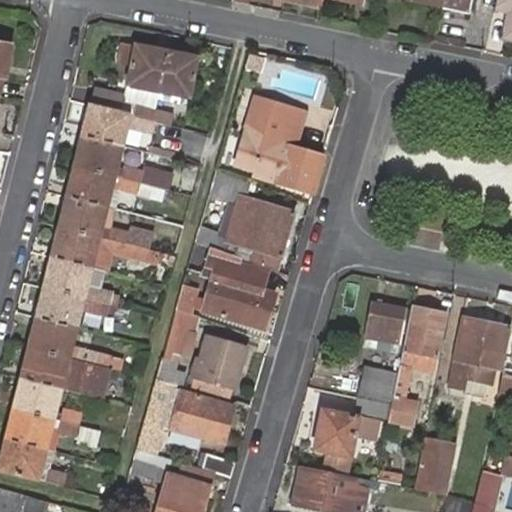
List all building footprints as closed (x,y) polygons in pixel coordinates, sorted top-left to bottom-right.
[(283,0),(283,1),(320,8),(321,0),(283,0)] [(424,0),(423,4),(470,15),(473,0),(424,0)] [(511,0),(499,0),(498,6),(511,8),(511,13),(507,36),(511,36),(511,0)] [(0,100),(0,101),(5,102),(14,50),(0,46),(0,100)] [(159,92),(167,53),(135,46),(126,85),(159,92)] [(198,59),(167,53),(159,92),(191,99),(198,59)] [(95,88),(90,107),(119,114),(123,96),(95,88)] [(253,98),(250,109),(267,114),(270,103),(253,98)] [(250,109),(244,130),(245,130),(287,146),(291,147),(301,111),(270,103),(267,114),(250,109)] [(90,107),(88,106),(80,137),(121,147),(126,128),(129,117),(119,114),(90,107)] [(153,123),(155,113),(135,107),(132,117),(136,119),(153,123)] [(174,117),(155,113),(153,123),(156,123),(172,127),(174,117)] [(136,119),(132,117),(129,117),(126,128),(133,130),(136,119)] [(156,123),(153,123),(136,119),(133,130),(153,135),(156,123)] [(312,196),(324,156),(291,147),(287,146),(245,130),(238,154),(259,160),(257,168),(254,178),(312,196)] [(121,147),(80,137),(73,167),(113,178),(116,167),(121,147)] [(148,154),(172,160),(173,153),(150,147),(148,154)] [(259,160),(238,154),(236,163),(257,168),(259,160)] [(113,178),(73,167),(65,199),(105,209),(113,178)] [(116,167),(113,178),(121,180),(123,169),(116,167)] [(143,174),(123,169),(121,180),(141,185),(169,192),(172,179),(144,171),(143,174)] [(249,185),(215,174),(208,200),(237,208),(227,240),(199,230),(195,245),(207,249),(231,257),(240,260),(243,249),(254,252),(251,263),(270,270),(276,272),(279,259),(281,259),(294,216),(244,201),(249,185)] [(121,180),(113,178),(105,209),(112,211),(118,191),(121,180)] [(118,191),(138,195),(141,185),(121,180),(118,191)] [(175,208),(178,195),(169,192),(141,185),(138,195),(137,198),(175,208)] [(105,209),(65,199),(58,227),(125,244),(128,234),(108,228),(101,226),(105,209)] [(424,212),(406,207),(402,224),(420,228),(421,221),(424,212)] [(449,218),(424,212),(421,221),(447,228),(449,218)] [(447,228),(421,221),(420,228),(417,238),(443,244),(447,228)] [(420,228),(402,224),(400,234),(417,238),(420,228)] [(125,244),(58,227),(50,259),(90,269),(117,276),(123,255),(161,264),(164,254),(149,250),(125,244)] [(128,234),(125,244),(149,250),(153,235),(129,229),(128,234)] [(207,249),(195,245),(192,256),(204,260),(207,249)] [(231,257),(207,249),(204,260),(198,279),(208,281),(201,310),(203,311),(211,314),(226,264),(231,257)] [(243,249),(240,260),(251,263),(254,252),(243,249)] [(204,260),(192,256),(191,261),(186,275),(198,279),(204,260)] [(240,260),(231,257),(226,264),(211,314),(222,316),(222,318),(266,331),(276,298),(277,294),(264,290),(269,273),(239,264),(240,260)] [(90,269),(50,259),(42,288),(110,306),(113,294),(93,289),(86,287),(90,269)] [(288,276),(276,272),(270,270),(269,273),(264,290),(277,294),(276,298),(281,299),(288,276)] [(110,306),(42,288),(35,318),(75,329),(80,309),(107,316),(110,306)] [(183,289),(182,292),(176,312),(200,320),(203,311),(201,310),(194,308),(198,293),(183,289)] [(129,311),(110,306),(107,316),(127,320),(129,311)] [(374,306),(365,350),(397,357),(405,313),(374,306)] [(388,420),(387,425),(410,430),(417,407),(403,405),(410,372),(432,375),(445,317),(411,311),(392,403),(388,420)] [(200,320),(176,312),(157,380),(170,384),(171,384),(180,355),(187,332),(196,334),(200,320)] [(35,318),(27,349),(68,360),(70,350),(70,349),(75,329),(35,318)] [(504,360),(510,331),(462,322),(448,388),(463,390),(462,395),(482,398),(485,383),(488,370),(502,372),(504,360)] [(196,359),(187,389),(228,402),(232,389),(234,390),(246,351),(207,339),(201,361),(196,359)] [(499,387),(498,394),(511,396),(511,343),(509,360),(504,360),(502,372),(499,387)] [(27,349),(20,380),(60,390),(98,399),(106,369),(95,366),(76,362),(68,360),(27,349)] [(70,350),(68,360),(76,362),(78,351),(70,349),(70,350)] [(98,355),(78,351),(76,362),(95,366),(98,355)] [(363,370),(356,397),(387,402),(392,377),(363,370)] [(485,383),(499,387),(502,372),(488,370),(485,383)] [(20,380),(12,410),(53,421),(60,390),(20,380)] [(170,384),(157,380),(156,382),(153,392),(166,396),(170,384)] [(166,396),(153,392),(149,407),(162,410),(166,396)] [(170,431),(223,447),(235,409),(182,394),(170,431)] [(387,402),(356,397),(353,412),(388,420),(392,403),(387,402)] [(149,407),(136,453),(152,458),(158,436),(154,436),(162,410),(149,407)] [(53,421),(12,410),(4,441),(45,451),(53,421)] [(63,412),(61,423),(79,427),(82,416),(63,412)] [(328,425),(330,414),(323,412),(321,423),(328,425)] [(329,455),(325,472),(347,476),(350,459),(354,438),(364,440),(378,444),(382,425),(368,422),(330,414),(328,425),(321,423),(314,452),(329,455)] [(79,427),(61,423),(58,432),(76,437),(79,427)] [(99,446),(102,433),(79,427),(76,437),(76,440),(99,446)] [(45,451),(4,441),(0,457),(0,475),(37,484),(44,455),(45,451)] [(427,441),(416,490),(445,497),(448,481),(441,479),(443,463),(452,465),(455,447),(427,441)] [(136,453),(132,469),(155,476),(159,460),(152,458),(136,453)] [(44,455),(37,484),(45,486),(47,477),(53,457),(44,455)] [(214,475),(229,479),(234,464),(204,457),(200,471),(209,474),(214,475)] [(159,460),(155,476),(167,480),(168,475),(171,463),(159,460)] [(168,475),(167,480),(157,511),(202,511),(210,489),(205,487),(209,474),(200,471),(171,463),(168,475)] [(448,481),(452,465),(443,463),(441,479),(448,481)] [(325,472),(301,467),(293,505),(326,511),(350,511),(352,505),(356,486),(368,489),(368,490),(378,492),(380,483),(376,482),(347,476),(325,472)] [(464,500),(476,502),(480,486),(483,471),(469,467),(466,478),(469,479),(464,500)] [(480,486),(500,491),(503,477),(483,471),(480,486)] [(210,489),(214,475),(209,474),(205,487),(210,489)] [(47,477),(45,486),(64,491),(67,481),(47,477)] [(356,486),(352,505),(365,507),(368,490),(368,489),(356,486)] [(476,502),(473,511),(495,511),(500,491),(480,486),(476,502)] [(0,491),(0,511),(44,511),(47,505),(0,491)]
